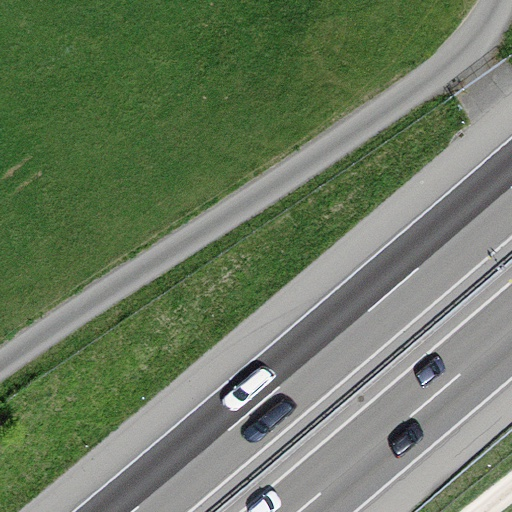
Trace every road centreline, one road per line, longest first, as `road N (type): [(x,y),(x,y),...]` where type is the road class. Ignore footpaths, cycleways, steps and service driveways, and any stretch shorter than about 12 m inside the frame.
road 1 (unclassified): [(500,0),(464,48),(409,93),(0,367)]
road 2 (motorway): [(511,187),(131,511)]
road 3 (motorway): [(297,511),(511,329)]
